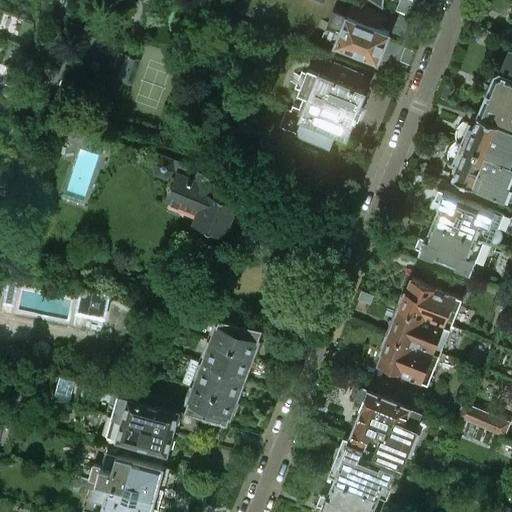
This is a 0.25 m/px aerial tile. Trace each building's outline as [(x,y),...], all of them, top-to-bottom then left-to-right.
[(399,0),(396,9),(407,14),(412,0),(399,0)] [(336,10),(329,29),(340,33),(335,44),(346,49),(378,61),(390,31),(378,27),(384,13),(353,1),(347,14),(336,10)] [(233,33),(238,21),(213,10),(208,22),(233,33)] [(117,66),(122,53),(99,45),(96,53),(113,59),(111,64),(117,66)] [(511,48),(510,48),(500,70),(495,73),(478,112),(511,126),(511,48)] [(359,108),(366,90),(358,87),(364,72),(336,60),(330,75),(320,71),(301,118),(303,118),(297,133),(329,146),(335,131),(347,136),(354,118),(355,119),(359,108)] [(72,97),(80,71),(67,66),(59,93),(72,97)] [(90,118),(60,109),(56,125),(85,133),(90,118)] [(511,126),(478,112),(477,115),(478,115),(474,122),(470,120),(461,142),(511,162),(511,126)] [(511,162),(461,142),(452,163),(457,165),(454,172),(452,174),(510,198),(511,199),(511,162)] [(224,180),(163,155),(154,160),(153,172),(164,176),(174,171),(176,172),(165,198),(198,211),(193,223),(224,235),(237,203),(218,195),(224,180)] [(0,173),(0,195),(5,197),(12,177),(0,173)] [(500,222),(504,212),(496,208),(495,210),(444,189),(439,202),(441,203),(434,219),(489,241),(491,242),(494,242),(495,242),(496,242),(498,241),(499,240),(499,239),(500,238),(501,237),(501,236),(501,234),(502,233),(501,232),(501,230),(500,229),(500,227),(499,226),(498,226),(500,222)] [(482,257),(489,241),(434,219),(427,236),(425,236),(420,249),(471,269),(477,255),(482,257)] [(425,280),(412,275),(407,288),(406,287),(406,290),(402,293),(400,298),(400,303),(400,304),(451,324),(462,296),(435,284),(436,282),(426,278),(425,280)] [(0,301),(5,302),(9,283),(2,282),(0,293),(0,301)] [(103,300),(104,294),(74,288),(72,294),(81,296),(79,304),(87,305),(89,297),(103,300)] [(502,306),(511,310),(511,294),(508,293),(502,306)] [(394,316),(395,318),(395,319),(391,331),(440,351),(451,324),(400,304),(399,305),(400,305),(400,306),(398,307),(397,308),(396,310),(395,311),(395,313),(394,314),(394,316)] [(219,318),(211,340),(255,357),(261,340),(258,340),(263,328),(219,318)] [(440,351),(391,331),(390,332),(389,333),(387,334),(386,335),(385,337),(385,338),(384,340),(384,342),(384,343),(384,345),(383,348),(384,348),(379,361),(391,366),(390,368),(399,371),(400,369),(428,380),(440,351)] [(255,357),(211,340),(202,363),(244,378),(247,371),(249,372),(255,357)] [(244,378),(202,363),(194,385),(238,401),(243,386),(241,385),(244,378)] [(238,401),(194,385),(185,410),(228,422),(230,417),(232,418),(238,401)] [(417,429),(419,424),(417,424),(423,409),(369,388),(363,385),(358,386),(354,399),(355,403),(362,406),(348,438),(399,459),(434,472),(438,461),(424,456),(422,460),(413,457),(423,432),(417,429)] [(121,392),(115,415),(173,431),(175,424),(179,422),(181,415),(179,410),(179,408),(121,392)] [(457,415),(484,425),(489,412),(463,401),(457,415)] [(510,420),(489,412),(484,425),(505,434),(510,420)] [(173,431),(115,415),(109,435),(139,443),(138,448),(152,452),(153,447),(168,451),(169,447),(173,446),(175,438),(172,434),(173,431)] [(0,449),(6,451),(13,422),(0,418),(0,449)] [(391,479),(399,459),(348,438),(344,436),(340,445),(337,446),(334,453),(336,456),(333,464),(329,465),(327,470),(329,474),(335,477),(383,497),(388,498),(395,480),(391,479)] [(155,496),(164,466),(108,450),(104,466),(94,463),(89,478),(155,496)] [(150,511),(155,496),(89,478),(70,473),(68,481),(70,484),(78,486),(82,484),(97,489),(95,496),(107,499),(102,511),(150,511)] [(336,511),(377,511),(383,497),(335,477),(332,484),(323,481),(320,489),(321,493),(317,502),(322,505),(321,506),(336,511)]
